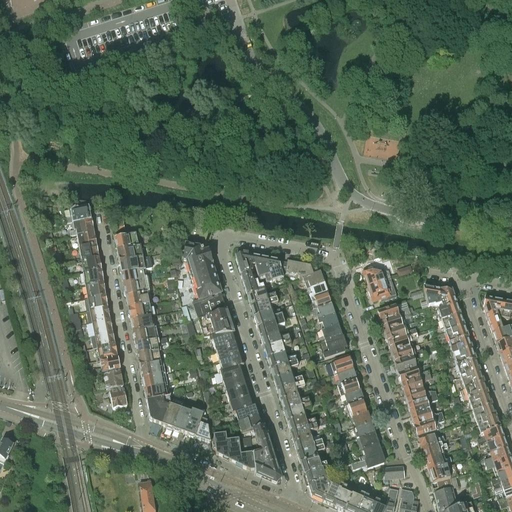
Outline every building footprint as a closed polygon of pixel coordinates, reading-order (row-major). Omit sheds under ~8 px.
[(45,209),(46,204),(46,203),(47,203),(47,200),(34,200),(34,203),(37,204),(37,209),(44,209),(44,214),(51,214),(51,209),(45,209)] [(90,221),(89,215),(90,214),(89,210),(88,210),(88,208),(77,210),(77,209),(75,208),(72,209),(71,210),(71,211),(69,212),(71,219),(65,220),(66,225),(90,221)] [(93,233),(92,229),(93,228),(92,223),(91,223),(90,221),(73,225),(74,232),(69,233),(70,238),(93,233)] [(140,248),(138,237),(135,237),(134,234),(132,233),(113,236),(115,246),(114,247),(115,251),(116,251),(116,253),(140,248)] [(76,238),(78,250),(95,247),(95,246),(96,245),(95,241),(94,240),(93,235),(76,238)] [(95,247),(78,250),(80,262),(98,258),(97,254),(98,253),(97,249),(96,248),(95,247)] [(233,335),(207,253),(202,255),(201,253),(200,253),(199,249),(185,247),(182,261),(185,262),(198,304),(192,306),(197,321),(197,322),(203,339),(211,338),(233,335)] [(140,248),(116,253),(116,254),(116,255),(116,259),(118,259),(118,264),(142,259),(140,248)] [(357,260),(354,250),(347,252),(351,263),(357,260)] [(254,267),(252,258),(247,257),(247,256),(242,255),(242,256),(238,255),(234,259),(240,276),(250,274),(252,273),(251,268),(254,267)] [(271,283),(265,260),(252,258),(254,267),(259,280),(264,278),(266,284),(271,283)] [(79,263),(82,276),(100,272),(100,271),(101,270),(100,266),(99,266),(98,259),(79,263)] [(142,259),(118,264),(119,269),(119,271),(119,274),(121,275),(121,276),(145,271),(142,259)] [(278,263),(265,260),(271,283),(272,284),(283,280),(282,277),(278,263)] [(287,265),(278,263),(282,277),(286,275),(286,274),(288,264),(287,264),(287,265)] [(309,268),(288,264),(286,274),(297,276),(298,282),(302,280),(318,275),(316,269),(310,271),(309,268)] [(410,268),(396,272),(398,278),(412,273),(410,268)] [(374,270),(363,274),(364,279),(363,280),(365,284),(366,284),(367,288),(390,281),(387,274),(384,275),(375,273),(374,270)] [(145,271),(121,276),(121,277),(120,278),(121,282),(122,283),(123,287),(147,283),(145,271)] [(100,272),(82,276),(84,288),(102,284),(102,279),(102,278),(102,274),(101,274),(100,272)] [(250,274),(240,276),(247,297),(264,292),(262,287),(258,288),(256,283),(253,284),(250,274)] [(319,275),(318,275),(302,280),(306,291),(322,285),(319,275)] [(59,281),(61,292),(68,291),(66,279),(59,281)] [(167,291),(172,290),(176,290),(175,288),(174,281),(166,282),(167,291)] [(396,299),(390,281),(367,288),(369,292),(368,294),(369,298),(371,298),(372,303),(380,300),(381,304),(396,299)] [(147,283),(123,287),(124,292),(123,294),(124,297),(125,298),(125,299),(149,295),(147,283)] [(102,284),(84,288),(86,300),(105,297),(104,292),(105,290),(104,287),(103,286),(102,284)] [(326,295),(325,292),(326,291),(324,287),(323,287),(322,285),(306,291),(309,301),(326,295)] [(423,289),(422,289),(423,293),(427,308),(433,307),(433,308),(439,306),(435,291),(430,290),(429,288),(425,287),(423,289)] [(443,293),(435,291),(439,306),(440,310),(456,305),(451,292),(445,291),(443,293)] [(264,292),(247,297),(250,308),(276,300),(275,295),(266,298),(264,292)] [(412,302),(423,298),(421,292),(410,295),(412,302)] [(149,295),(125,299),(127,311),(151,306),(149,295)] [(330,304),(329,300),(327,299),(326,295),(309,301),(313,311),(329,306),(329,305),(330,304)] [(107,309),(106,304),(107,303),(106,299),(105,298),(105,297),(86,300),(83,301),(85,313),(107,309)] [(271,313),(269,307),(278,305),(276,300),(250,308),(253,318),(271,313)] [(483,311),(485,317),(498,312),(499,312),(501,303),(483,300),(480,304),(482,308),(483,309),(483,311)] [(511,315),(511,304),(511,305),(511,303),(507,302),(506,304),(501,303),(499,312),(501,313),(500,319),(508,321),(509,315),(511,315)] [(302,315),(299,305),(294,306),(298,317),(302,315)] [(459,315),(456,305),(440,310),(436,312),(438,318),(436,319),(437,323),(440,322),(459,315)] [(151,306),(127,311),(128,314),(127,317),(129,319),(130,322),(153,318),(151,306)] [(333,316),(332,313),(333,312),(331,308),(330,307),(329,306),(313,311),(316,322),(333,316)] [(400,315),(399,312),(397,306),(376,313),(378,318),(377,320),(378,322),(379,323),(408,314),(406,310),(401,311),(402,314),(400,315)] [(108,317),(109,315),(109,312),(107,311),(107,309),(85,313),(87,322),(90,322),(91,325),(109,321),(108,317)] [(404,327),(402,322),(417,317),(415,312),(408,314),(379,323),(380,325),(380,326),(380,329),(382,330),(383,333),(404,327)] [(498,312),(485,317),(491,334),(501,331),(497,320),(500,319),(501,313),(499,312),(498,312)] [(256,329),(283,321),(281,316),(272,318),(271,313),(253,318),(256,329)] [(306,326),(302,315),(298,317),(300,325),(302,327),(306,326)] [(467,338),(459,315),(440,322),(448,345),(467,338)] [(337,324),(336,321),(334,320),(333,316),(316,322),(320,332),(337,327),(336,326),(337,324)] [(153,318),(130,322),(132,334),(156,329),(153,318)] [(109,321),(91,325),(93,337),(112,334),(111,329),(112,328),(111,324),(110,323),(109,321)] [(283,321),(256,329),(260,339),(277,334),(276,328),(284,326),(283,321)] [(196,340),(192,326),(191,323),(184,325),(188,340),(189,341),(196,340)] [(340,337),(337,327),(320,332),(322,339),(319,340),(320,344),(340,337)] [(387,344),(415,335),(413,330),(408,332),(409,334),(406,335),(406,333),(404,327),(383,333),(385,339),(384,340),(385,343),(386,344),(387,344)] [(511,339),(511,335),(511,331),(510,328),(506,329),(501,331),(491,334),(495,345),(511,339)] [(156,329),(132,334),(134,345),(158,341),(156,329)] [(112,334),(93,337),(89,338),(92,351),(96,350),(114,346),(113,341),(114,340),(113,337),(112,336),(112,334)] [(277,334),(260,339),(263,350),(289,342),(288,337),(279,339),(277,334)] [(236,346),(233,336),(233,335),(211,338),(209,343),(211,343),(214,353),(236,346)] [(411,348),(409,342),(416,339),(415,335),(387,344),(387,345),(387,347),(387,349),(389,350),(390,354),(411,348)] [(345,349),(342,339),(341,339),(340,337),(320,344),(318,344),(323,361),(344,354),(342,350),(345,349)] [(467,338),(448,345),(455,367),(475,361),(467,338)] [(160,353),(159,346),(167,344),(166,339),(158,341),(134,345),(135,350),(134,352),(135,355),(136,356),(137,357),(160,353)] [(511,339),(495,345),(498,356),(511,351),(511,339)] [(289,342),(263,350),(266,360),(284,355),(282,349),(291,346),(289,342)] [(114,346),(96,350),(98,362),(116,359),(116,354),(117,352),(116,349),(114,348),(114,346)] [(236,346),(214,353),(217,363),(239,356),(236,346)] [(413,356),(412,353),(411,348),(390,354),(392,359),(391,361),(392,363),(393,364),(422,355),(420,351),(415,353),(416,355),(413,356)] [(511,362),(511,351),(498,356),(502,366),(511,362)] [(160,353),(137,357),(139,369),(162,364),(160,353)] [(270,371),(296,362),(294,358),(286,360),(284,355),(266,360),(270,371)] [(422,355),(393,364),(394,366),(394,367),(394,370),(396,371),(397,375),(417,368),(415,362),(423,360),(422,355)] [(239,356),(217,363),(221,373),(239,367),(240,368),(243,367),(243,366),(242,366),(239,356)] [(119,371),(118,366),(119,365),(118,361),(117,361),(116,359),(98,362),(100,370),(88,372),(90,380),(102,377),(102,375),(119,371)] [(351,370),(350,367),(351,365),(349,362),(348,361),(347,359),(338,362),(338,361),(333,362),(334,364),(330,365),(332,372),(333,376),(337,375),(351,370)] [(475,361),(455,367),(464,391),(483,384),(475,361)] [(291,375),(289,370),(298,368),(296,362),(270,371),(273,381),(291,375)] [(511,375),(511,362),(502,366),(506,378),(511,375)] [(162,364),(139,369),(141,380),(165,376),(162,364)] [(239,367),(221,373),(218,374),(221,384),(243,377),(240,368),(239,367)] [(400,386),(429,376),(427,372),(422,373),(423,376),(420,377),(417,368),(397,375),(399,380),(398,382),(399,384),(400,385),(400,386)] [(195,370),(191,371),(189,371),(190,380),(197,379),(195,370)] [(353,378),(354,376),(353,373),(351,372),(351,370),(337,375),(340,385),(354,380),(353,378)] [(119,374),(102,377),(105,392),(122,389),(122,388),(121,382),(122,381),(121,377),(120,376),(119,374)] [(302,384),(301,380),(293,382),(291,375),(273,381),(276,392),(302,384)] [(168,382),(166,382),(165,376),(141,380),(141,381),(141,383),(141,386),(143,387),(143,392),(167,387),(169,387),(168,382)] [(423,386),(425,383),(431,381),(429,376),(400,386),(400,388),(401,391),(402,392),(404,396),(424,390),(423,386)] [(243,377),(221,384),(224,394),(246,387),(243,377)] [(326,388),(324,380),(318,382),(320,390),(326,388)] [(359,389),(357,386),(356,385),(354,380),(340,385),(340,386),(336,387),(340,398),(344,397),(358,392),(358,391),(359,389)] [(297,397),(295,392),(304,390),(302,384),(276,392),(280,403),(297,397)] [(483,384),(464,391),(471,413),(491,406),(483,384)] [(167,387),(143,392),(146,403),(169,399),(167,387)] [(246,387),(224,394),(227,405),(249,398),(246,387)] [(407,407),(436,398),(435,393),(433,394),(426,393),(424,390),(404,396),(405,401),(405,403),(405,405),(407,406),(407,407)] [(126,408),(123,391),(122,391),(109,394),(112,411),(114,411),(115,412),(119,411),(120,410),(126,408)] [(358,392),(344,397),(347,405),(361,400),(361,398),(361,397),(360,393),(358,393),(358,392)] [(450,393),(443,395),(446,406),(453,404),(453,401),(450,393)] [(283,413),(309,405),(307,400),(299,403),(297,397),(280,403),(283,413)] [(249,398),(227,405),(231,415),(234,415),(253,408),(249,398)] [(436,398),(407,407),(407,408),(407,409),(407,412),(409,413),(410,417),(432,410),(430,405),(438,402),(436,398)] [(161,428),(170,404),(169,399),(146,403),(149,421),(148,422),(150,425),(151,424),(161,428)] [(365,413),(364,409),(365,408),(364,404),(362,403),(361,400),(347,405),(344,406),(348,419),(351,418),(365,413)] [(170,404),(161,428),(166,429),(167,431),(170,432),(171,431),(172,432),(180,409),(170,405),(170,404)] [(304,419),(302,413),(311,411),(309,405),(283,413),(286,424),(304,419)] [(499,429),(495,419),(491,406),(471,413),(477,429),(473,430),(475,437),(481,435),(499,429)] [(253,408),(234,415),(237,425),(259,418),(256,408),(256,407),(253,408)] [(180,409),(172,432),(173,432),(174,433),(177,434),(178,434),(183,435),(191,412),(180,409)] [(432,410),(410,417),(411,422),(411,424),(413,428),(443,419),(442,414),(434,416),(432,410)] [(202,417),(191,412),(183,435),(188,437),(188,439),(192,440),(193,439),(194,439),(198,426),(199,426),(201,421),(202,417)] [(370,423),(369,419),(367,418),(365,413),(351,418),(348,419),(350,425),(354,424),(355,428),(370,423)] [(262,428),(259,418),(237,425),(240,435),(249,432),(254,431),(263,428),(262,428)] [(315,426),(321,425),(320,421),(314,423),(314,422),(305,425),(304,419),(286,424),(290,434),(315,426)] [(444,423),(443,419),(413,428),(414,429),(413,430),(414,433),(415,434),(417,438),(434,433),(438,432),(436,426),(444,423)] [(201,421),(199,426),(198,426),(194,439),(210,445),(208,429),(204,428),(206,422),(201,421)] [(335,433),(343,431),(341,423),(333,426),(335,433)] [(372,431),(373,430),(372,426),(370,425),(369,424),(370,423),(355,428),(352,429),(355,440),(358,439),(373,434),(372,431)] [(150,433),(157,436),(160,429),(152,426),(150,433)] [(310,440),(309,434),(317,432),(315,426),(290,434),(293,445),(310,440)] [(263,428),(254,431),(255,436),(254,437),(257,448),(260,448),(262,455),(263,455),(270,453),(263,428)] [(499,429),(481,435),(483,441),(475,443),(477,448),(503,440),(499,429)] [(249,432),(250,439),(252,458),(262,455),(260,448),(257,448),(254,437),(255,436),(254,431),(249,432)] [(436,439),(434,433),(417,438),(417,440),(416,442),(417,445),(419,445),(421,450),(440,445),(440,443),(444,442),(442,438),(436,439)] [(377,443),(376,439),(374,439),(373,434),(358,439),(355,440),(359,450),(362,449),(376,444),(377,443)] [(240,464),(237,441),(226,442),(225,435),(213,437),(215,456),(222,459),(223,458),(228,457),(228,461),(231,462),(231,464),(235,466),(236,464),(240,464)] [(254,472),(252,458),(250,439),(237,441),(240,464),(241,469),(249,473),(250,472),(253,471),(254,472)] [(468,450),(465,441),(464,439),(459,440),(462,451),(464,451),(468,450)] [(310,440),(293,445),(296,455),(322,447),(321,443),(312,446),(310,440)] [(503,440),(477,448),(479,453),(487,451),(488,456),(506,449),(503,440)] [(5,444),(1,442),(0,443),(0,473),(12,448),(11,447),(11,445),(7,443),(5,444)] [(380,455),(379,452),(380,450),(379,447),(377,446),(376,444),(362,449),(364,457),(358,459),(359,462),(365,460),(380,455)] [(440,445),(421,450),(422,456),(421,457),(422,460),(424,461),(442,457),(440,453),(447,451),(445,446),(441,447),(440,445)] [(322,447),(296,455),(300,466),(317,460),(315,455),(324,452),(322,447)] [(506,449),(488,456),(490,461),(482,464),(484,468),(509,459),(506,449)] [(270,453),(263,455),(266,481),(277,485),(280,483),(270,453)] [(262,455),(252,458),(254,472),(255,476),(266,481),(263,455),(262,455)] [(350,466),(346,455),(340,457),(344,468),(350,466)] [(383,464),(380,455),(365,460),(359,462),(350,465),(352,472),(366,468),(367,470),(383,464)] [(442,457),(424,461),(425,462),(423,463),(424,466),(426,467),(428,472),(446,467),(447,467),(447,465),(451,464),(450,459),(443,461),(442,457)] [(511,466),(509,459),(484,468),(486,473),(494,471),(495,476),(511,470),(511,466)] [(317,460),(300,466),(303,478),(326,470),(324,466),(320,467),(317,460)] [(449,480),(446,468),(446,467),(428,472),(432,485),(449,480)] [(404,480),(403,469),(382,471),(384,482),(404,480)] [(326,470),(303,478),(307,489),(325,483),(323,476),(327,474),(326,470)] [(511,470),(495,476),(497,481),(489,483),(491,488),(511,480),(511,470)] [(445,511),(457,509),(449,480),(432,485),(430,486),(437,511),(445,511)] [(511,492),(511,480),(491,488),(493,493),(501,490),(502,495),(511,492)] [(138,486),(141,502),(152,501),(149,482),(147,482),(147,485),(138,486)] [(325,483),(307,489),(310,498),(312,501),(322,505),(330,487),(325,483)] [(330,487),(322,505),(333,510),(343,488),(338,486),(336,490),(330,487)] [(362,492),(370,496),(372,490),(368,488),(367,489),(364,487),(362,492)] [(343,488),(333,510),(337,511),(344,511),(351,498),(344,495),(347,489),(343,488)] [(401,489),(400,497),(404,498),(404,501),(412,502),(413,500),(409,490),(401,489)] [(511,503),(511,492),(502,495),(504,500),(496,503),(498,508),(511,503)] [(393,511),(397,495),(389,493),(384,511),(393,511)] [(351,497),(351,498),(344,511),(357,511),(364,497),(360,496),(358,500),(351,497)] [(364,497),(357,511),(371,511),(373,507),(367,504),(369,499),(364,497)] [(398,511),(407,511),(409,502),(401,500),(398,511)] [(153,511),(152,501),(141,502),(142,511),(153,511)] [(384,511),(378,509),(380,504),(375,502),(373,507),(371,511),(384,511)] [(416,511),(418,504),(409,502),(407,511),(416,511)] [(511,511),(511,503),(498,508),(499,511),(502,511),(507,510),(507,511),(511,511)]
